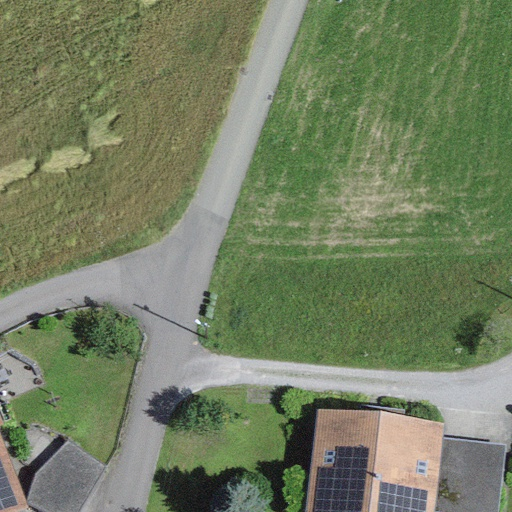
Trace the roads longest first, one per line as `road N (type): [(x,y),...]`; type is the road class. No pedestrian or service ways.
road 1 (track): [(163,363),(480,377),(511,347)]
road 2 (unclassified): [(188,278),(276,0)]
road 3 (unclassified): [(131,511),(188,278)]
road 4 (unclassified): [(188,278),(82,286),(0,320)]
